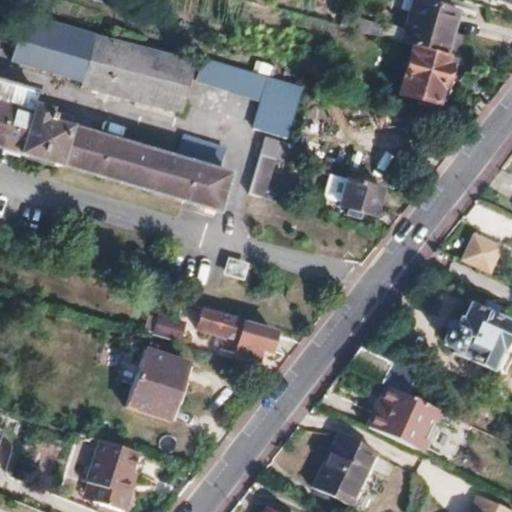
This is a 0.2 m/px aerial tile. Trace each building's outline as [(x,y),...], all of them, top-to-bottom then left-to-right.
[(415,0),(408,0),(400,29),(396,43),(408,46),(447,58),(459,12),(415,0)] [(0,61),(68,82),(83,35),(13,14),(0,55),(0,61)] [(396,43),(400,29),(356,16),(352,30),(396,43)] [(174,114),(188,66),(83,35),(68,82),(174,114)] [(395,93),(433,103),(444,65),(449,67),(451,59),(447,58),(408,46),(395,93)] [(305,85),(203,56),(196,80),(263,100),(254,129),(289,139),(305,85)] [(28,104),(31,93),(0,84),(0,147),(213,210),(224,175),(64,127),(68,115),(28,104)] [(275,159),(288,163),(294,144),(261,136),(257,154),(275,159)] [(257,154),(252,170),(270,175),(275,159),(257,154)] [(245,191),(263,196),(270,175),(252,170),(245,191)] [(332,176),(325,174),(318,198),(335,202),(342,178),(332,176)] [(343,209),(355,212),(368,216),(377,188),(342,178),(335,202),(334,206),(343,209)] [(353,218),(355,212),(343,209),(341,215),(353,218)] [(505,246),(473,232),(459,262),(491,276),(505,246)] [(223,272),(242,278),(247,264),(228,257),(223,272)] [(473,298),(470,304),(484,310),(486,305),(473,298)] [(505,320),(484,310),(470,304),(461,300),(454,315),(451,313),(445,325),(441,324),(434,338),(441,342),(440,344),(483,363),(492,343),(495,344),(505,320)] [(143,330),(152,333),(156,319),(148,317),(143,330)] [(157,317),(156,319),(152,333),(177,341),(182,324),(157,317)] [(270,357),(277,335),(217,317),(210,339),(234,346),(233,352),(252,358),(255,352),(270,357)] [(114,369),(120,348),(84,337),(79,351),(96,356),(95,363),(114,369)] [(153,415),(170,359),(126,346),(110,403),(153,415)] [(357,348),(343,367),(378,383),(388,362),(357,348)] [(434,409),(386,387),(378,404),(386,407),(380,421),(372,417),(366,428),(382,436),(415,451),(431,416),(434,409)] [(380,421),(386,407),(378,404),(372,417),(380,421)] [(348,504),(374,452),(336,433),(311,485),(348,504)] [(99,442),(86,483),(89,484),(99,488),(125,497),(138,455),(99,442)] [(149,458),(138,455),(125,497),(129,498),(136,477),(142,479),(149,458)] [(89,484),(83,502),(92,506),(99,488),(89,484)] [(112,511),(124,511),(129,498),(125,497),(99,488),(92,506),(112,511)] [(509,511),(473,495),(465,511),(509,511)]
